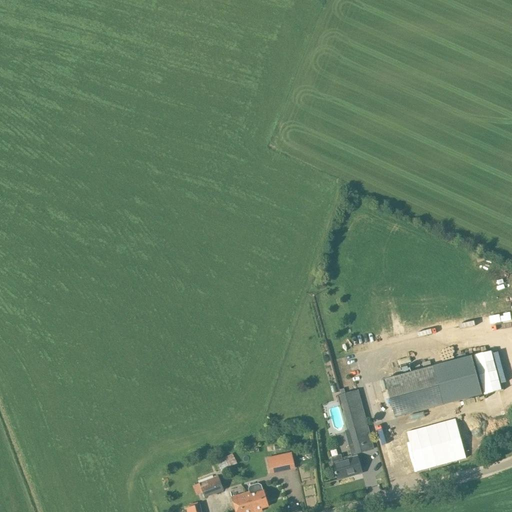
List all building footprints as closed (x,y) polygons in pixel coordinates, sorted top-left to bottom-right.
[(498,331),(511,328),(511,320),(511,316),(496,319),(498,331)] [(493,317),(474,322),(476,330),(467,332),(468,338),(496,330),(493,317)] [(456,330),(472,327),(471,322),(455,325),(456,330)] [(413,358),(399,361),(402,374),(416,371),(413,358)] [(459,361),(385,380),(395,418),(469,399),(459,361)] [(348,430),(355,455),(374,450),(367,425),(348,430)] [(270,475),(295,469),(292,452),(266,458),(270,475)] [(231,467),(226,457),(217,462),(221,471),(231,467)] [(362,474),(357,457),(333,464),(337,480),(362,474)] [(205,498),(224,491),(218,476),(213,478),(212,475),(198,481),(199,484),(193,486),(197,495),(203,493),(205,498)] [(248,489),(249,492),(244,494),(248,507),(253,506),(255,511),(262,511),(261,509),(268,507),(264,491),(263,492),(261,485),(258,484),(250,486),(248,489)] [(248,507),(244,494),(231,498),(235,511),(255,511),(253,506),(248,507)]
